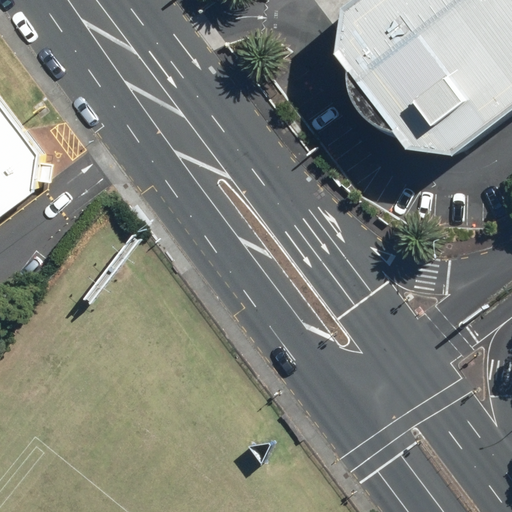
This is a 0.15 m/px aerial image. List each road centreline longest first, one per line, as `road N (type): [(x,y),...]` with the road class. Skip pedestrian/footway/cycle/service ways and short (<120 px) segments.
road 1 (primary): [(425,511),(231,252),(169,114)]
road 2 (primary): [(321,253),(504,482)]
road 3 (primary): [(169,114),(264,192),(321,253)]
road 4 (primary): [(321,253),(427,274),(499,276)]
road 5 (primary): [(511,322),(504,482)]
road 6 (primary): [(80,0),(169,114)]
